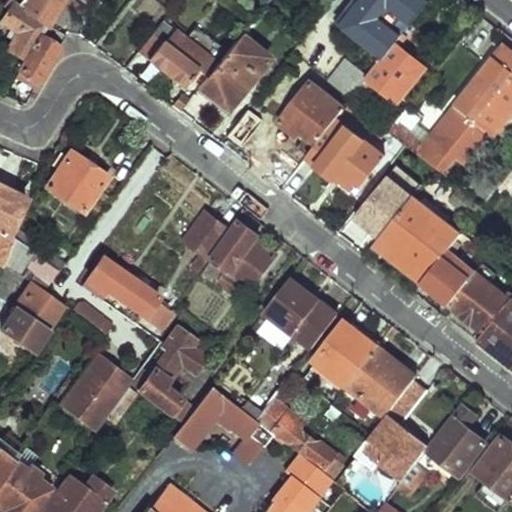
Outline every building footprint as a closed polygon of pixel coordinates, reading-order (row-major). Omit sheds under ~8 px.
[(21,0),(14,0),(0,20),(16,31),(6,45),(25,57),(48,19),(21,0)] [(21,0),(48,19),(59,0),(21,0)] [(246,0),(237,11),(249,20),(258,8),(264,0),(246,0)] [(351,0),(338,18),(386,55),(396,42),(403,33),(380,14),(389,2),(413,20),(428,0),(351,0)] [(165,18),(141,47),(151,54),(148,57),(184,84),(200,66),(173,45),(183,32),(165,18)] [(25,57),(17,71),(36,83),(67,33),(48,19),(25,57)] [(241,31),(200,83),(230,106),(270,54),(241,31)] [(354,95),(353,98),(353,99),(362,105),(377,86),(398,103),(427,67),(396,42),(386,55),(372,73),(354,95)] [(325,71),(342,60),(330,43),(314,54),(325,71)] [(398,122),(392,129),(439,165),(511,73),(511,46),(507,43),(425,144),(398,122)] [(332,79),(354,95),(372,73),(350,55),(332,79)] [(511,73),(439,165),(445,170),(456,155),(463,161),(490,129),(495,132),(511,110),(511,73)] [(315,81),(283,122),(295,132),(299,128),(318,144),(340,116),(348,106),(315,81)] [(183,91),(174,103),(181,109),(191,96),(183,91)] [(249,108),(229,134),(243,145),(263,119),(249,108)] [(318,144),(308,158),(355,194),(387,154),(340,116),(318,144)] [(62,165),(49,180),(84,208),(112,173),(77,146),(68,156),(62,152),(55,160),(62,165)] [(484,167),(467,187),(486,202),(502,182),(484,167)] [(0,257),(6,261),(7,258),(18,233),(17,233),(11,230),(28,195),(4,183),(0,192),(0,257)] [(479,202),(459,186),(449,199),(469,214),(479,202)] [(428,275),(462,231),(415,194),(380,238),(428,275)] [(207,210),(187,238),(205,252),(198,262),(202,265),(231,228),(207,210)] [(244,220),(204,271),(208,274),(215,265),(224,272),(221,276),(236,287),(244,276),(253,283),(277,253),(256,237),(260,232),(244,220)] [(7,258),(6,261),(27,273),(42,249),(18,233),(7,258)] [(428,275),(380,238),(376,243),(423,280),(428,275)] [(458,238),(450,248),(459,255),(467,245),(458,238)] [(428,275),(423,280),(447,298),(473,265),(459,255),(450,248),(428,275)] [(42,249),(27,273),(34,278),(45,287),(63,265),(42,249)] [(104,251),(82,280),(102,295),(108,286),(159,324),(169,312),(154,301),(160,294),(104,251)] [(475,268),(450,300),(487,329),(511,298),(511,291),(508,288),(506,291),(475,268)] [(290,274),(276,293),(264,307),(284,322),(287,318),(297,326),(293,330),(312,344),(338,311),(319,297),(316,301),(306,293),(309,289),(290,274)] [(25,293),(3,325),(35,347),(66,305),(64,303),(45,287),(34,278),(25,290),(25,293)] [(319,297),(309,289),(306,293),(316,301),(319,297)] [(511,298),(487,329),(479,339),(504,359),(508,354),(511,356),(511,298)] [(287,318),(284,322),(293,330),(297,326),(287,318)] [(177,321),(161,342),(167,346),(181,356),(195,368),(206,353),(194,344),(191,330),(177,321)] [(344,322),(316,356),(347,382),(376,347),(379,343),(368,334),(360,335),(344,322)] [(144,365),(133,378),(171,408),(183,392),(165,378),(181,356),(167,346),(163,352),(159,349),(151,360),(155,363),(150,369),(144,365)] [(376,347),(347,382),(387,415),(390,411),(416,377),(419,374),(399,359),(396,363),(376,347)] [(94,353),(62,398),(99,424),(108,411),(129,381),(130,379),(121,372),(113,367),(94,353)] [(129,362),(121,372),(130,379),(137,369),(129,362)] [(416,377),(390,411),(404,423),(431,389),(416,377)] [(129,381),(108,411),(115,416),(136,387),(129,381)] [(180,422),(174,431),(192,444),(213,415),(228,426),(229,424),(243,434),(231,450),(245,461),(260,441),(261,442),(272,430),(254,416),(239,404),(210,382),(195,401),(183,418),(180,422)] [(183,392),(171,408),(183,418),(195,401),(183,392)] [(261,408),(254,416),(272,430),(297,450),(320,467),(335,448),(319,435),(315,440),(296,425),(298,421),(282,409),(286,405),(272,394),(261,408)] [(245,395),(239,404),(254,416),(261,408),(245,395)] [(466,403),(429,450),(460,474),(487,440),(468,425),(478,412),(466,403)] [(378,433),(360,457),(368,463),(355,479),(375,495),(394,470),(405,478),(416,463),(378,433)] [(511,438),(504,433),(476,469),(489,479),(502,490),(511,496),(511,438)] [(0,435),(0,480),(16,459),(21,452),(0,435)] [(25,447),(21,452),(16,459),(26,466),(31,461),(36,455),(25,447)] [(350,461),(335,448),(320,467),(330,476),(335,479),(350,461)] [(320,467),(297,450),(283,468),(288,472),(258,511),(209,511),(167,480),(149,503),(159,511),(302,511),(330,476),(320,467)] [(16,459),(0,480),(0,501),(8,507),(4,511),(30,511),(51,484),(39,475),(43,470),(31,461),(26,466),(16,459)] [(429,470),(418,461),(416,463),(405,478),(399,485),(411,494),(429,470)] [(71,473),(42,511),(96,511),(114,488),(94,473),(86,484),(71,473)] [(489,479),(483,488),(495,497),(502,490),(489,479)] [(147,502),(139,511),(159,511),(149,503),(147,502)] [(399,511),(387,502),(378,511),(399,511)]
